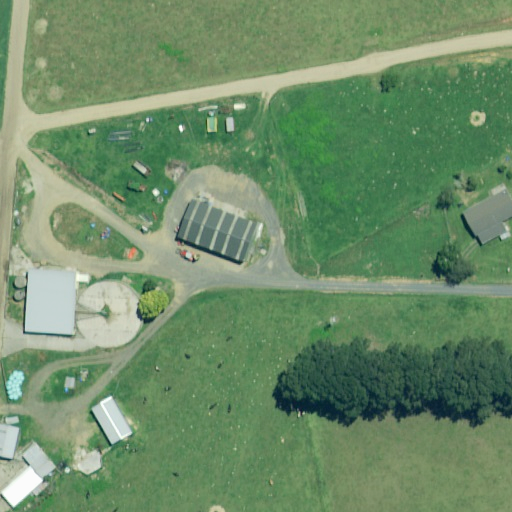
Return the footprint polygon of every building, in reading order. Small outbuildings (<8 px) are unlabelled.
[(511,220),(511,196),(509,191),(467,216),(485,248),(510,233),(505,224),(511,220)] [(262,225),(196,201),(182,238),(248,262),(262,225)] [(91,274),(33,270),(29,332),(76,335),(80,282),(91,283),(91,274)] [(136,434),(116,399),(96,410),(117,445),(136,434)] [(22,429),(2,425),(0,436),(0,456),(16,460),(22,429)] [(36,468),(24,479),(26,481),(13,492),(12,490),(7,494),(5,496),(16,508),(47,481),(46,479),(58,468),(39,446),(26,457),(36,468)]
